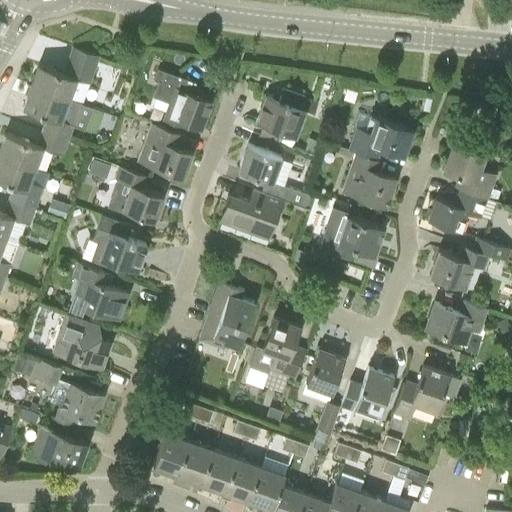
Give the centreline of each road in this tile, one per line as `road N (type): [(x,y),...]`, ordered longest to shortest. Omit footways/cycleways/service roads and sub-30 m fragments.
road 1 (residential): [(198,231),(270,256),(301,302),(379,331),(407,257),(407,213),(435,131)]
road 2 (secondary): [(140,0),(247,21),(511,47)]
road 3 (residential): [(97,488),(163,344),(198,231)]
road 4 (residential): [(198,231),(191,208),(233,89)]
